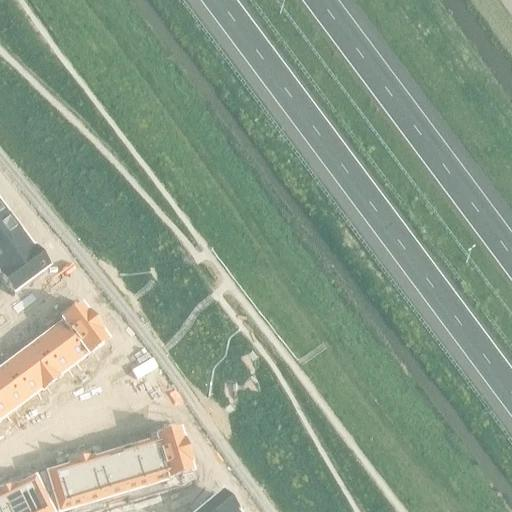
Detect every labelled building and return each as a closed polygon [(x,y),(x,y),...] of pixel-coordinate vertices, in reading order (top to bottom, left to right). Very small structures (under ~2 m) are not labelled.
[(7,220),(0,225),(0,252),(20,238),(7,220)] [(20,238),(0,252),(0,279),(34,254),(33,253),(32,254),(20,238)] [(34,254),(0,279),(0,280),(13,298),(14,298),(25,289),(47,272),(34,254)] [(56,275),(47,282),(52,289),(62,282),(56,275)] [(31,294),(22,302),(26,308),(36,301),(31,294)] [(22,302),(12,309),(17,315),(26,308),(22,302)] [(75,303),(57,317),(89,359),(107,345),(75,303)] [(63,326),(48,337),(72,370),(87,358),(88,359),(89,359),(57,317),(56,318),(63,326)] [(48,337),(32,349),(57,382),(59,381),(58,380),(72,370),(48,337)] [(32,349),(17,360),(41,393),(42,394),(57,382),(32,349)] [(17,360),(2,372),(26,404),(41,393),(17,360)] [(2,372),(0,372),(0,401),(11,415),(25,405),(26,404),(2,372)] [(0,401),(0,423),(11,415),(0,401)] [(179,436),(157,442),(172,492),(194,486),(179,436)] [(157,444),(136,450),(150,499),(172,492),(157,442),(156,442),(157,444)] [(136,450),(114,456),(129,505),(150,499),(136,450)] [(93,461),(92,462),(106,511),(108,511),(106,507),(126,501),(127,506),(129,505),(114,456),(93,463),(93,461)] [(106,511),(92,462),(70,468),(82,511),(106,511)] [(69,470),(47,476),(57,511),(82,511),(70,468),(69,468),(69,470)] [(15,490),(14,491),(24,511),(50,511),(35,481),(15,491),(15,490)] [(214,482),(205,490),(211,496),(220,488),(214,482)] [(24,511),(14,491),(0,497),(0,511),(24,511)] [(233,511),(221,497),(203,511),(233,511)]
